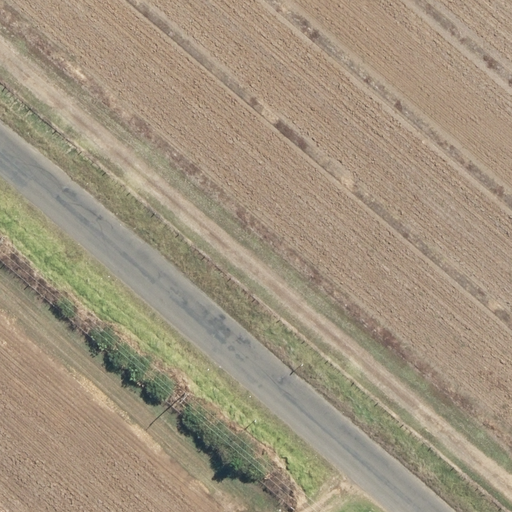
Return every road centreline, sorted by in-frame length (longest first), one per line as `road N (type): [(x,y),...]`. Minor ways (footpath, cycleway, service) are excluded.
road 1 (unclassified): [(379,511),(0,192)]
road 2 (track): [(248,511),(0,295)]
